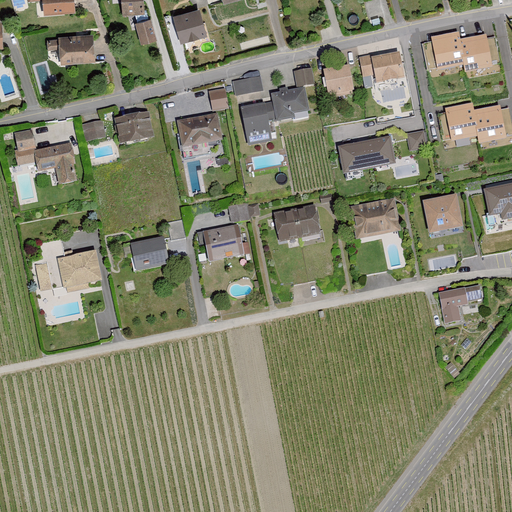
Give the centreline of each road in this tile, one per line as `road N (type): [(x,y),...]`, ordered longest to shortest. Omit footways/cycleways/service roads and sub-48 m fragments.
road 1 (residential): [(511,10),(0,124)]
road 2 (residential): [(45,360),(511,272)]
road 3 (tertiary): [(389,511),(511,348)]
